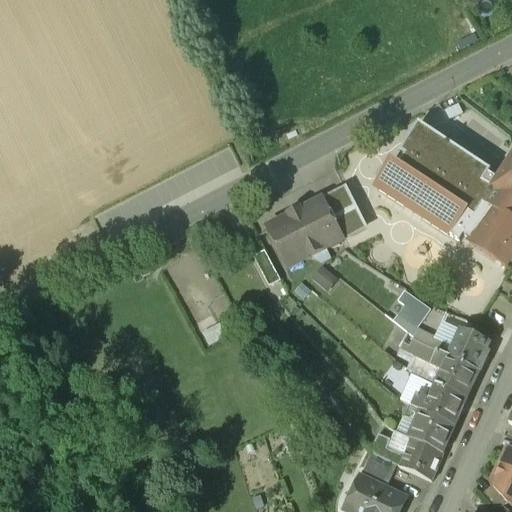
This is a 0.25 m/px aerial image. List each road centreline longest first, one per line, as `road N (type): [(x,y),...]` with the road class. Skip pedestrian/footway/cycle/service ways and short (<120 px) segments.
road 1 (residential): [(511,49),(0,310)]
road 2 (residential): [(439,511),(511,367)]
